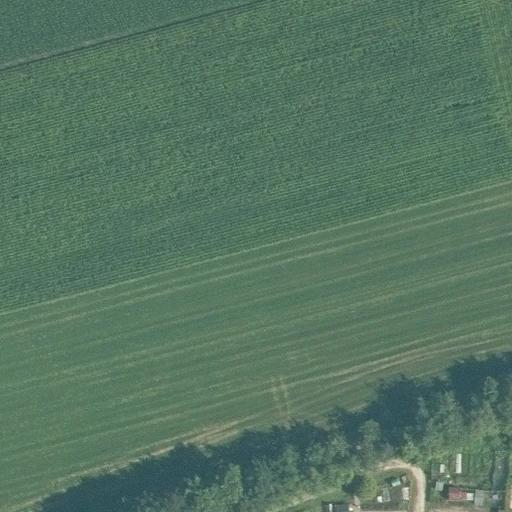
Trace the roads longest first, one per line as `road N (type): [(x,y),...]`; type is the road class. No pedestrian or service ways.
road 1 (unclassified): [(190,511),(511,397)]
road 2 (track): [(270,511),(391,462),(411,466),(420,481)]
